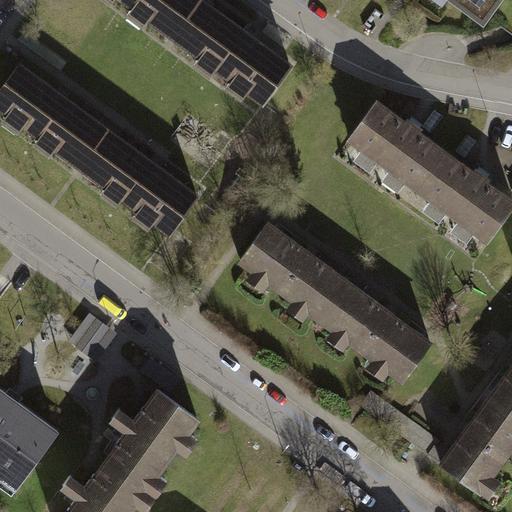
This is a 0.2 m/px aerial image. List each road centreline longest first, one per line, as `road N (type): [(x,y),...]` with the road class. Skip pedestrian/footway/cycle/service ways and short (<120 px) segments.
road 1 (residential): [(0,209),(410,511)]
road 2 (residential): [(275,0),(342,50),(423,81),(511,97)]
